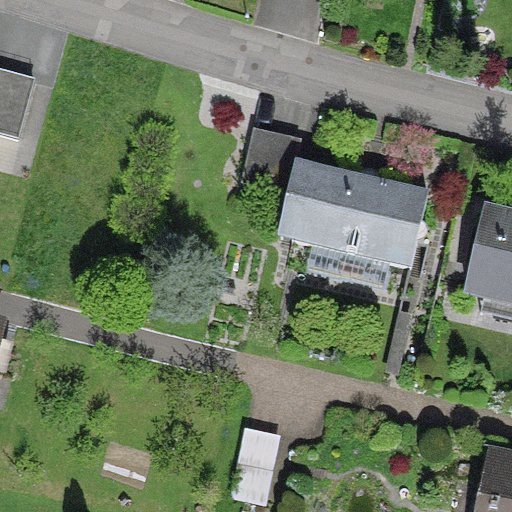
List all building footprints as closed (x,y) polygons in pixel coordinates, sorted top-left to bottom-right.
[(0,78),(0,140),(14,145),(30,86),(0,78)] [(237,187),(256,191),(262,163),(244,159),(237,187)] [(423,200),(305,173),(288,246),(406,274),(423,200)] [(511,225),(481,218),(463,297),(511,308),(511,225)] [(230,499),(260,505),(271,455),(241,448),(230,499)] [(483,511),(511,511),(511,468),(494,464),(483,511)]
